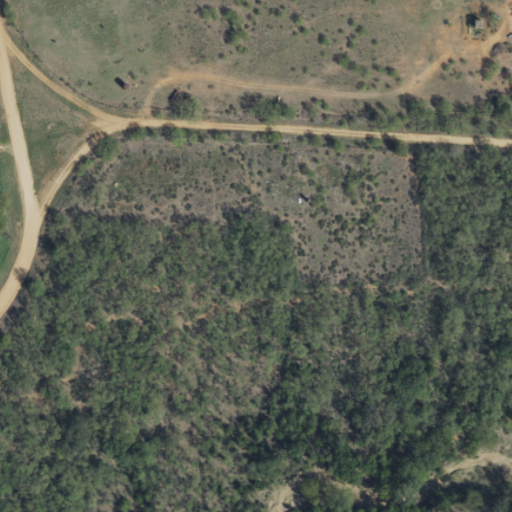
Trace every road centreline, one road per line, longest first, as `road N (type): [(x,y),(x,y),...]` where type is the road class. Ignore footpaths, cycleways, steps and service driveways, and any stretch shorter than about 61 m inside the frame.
road 1 (residential): [(511,139),(151,123)]
road 2 (residential): [(36,237),(3,44)]
road 3 (residential): [(151,123),(117,88),(3,44),(0,28)]
road 4 (residential): [(36,237),(50,194),(81,151),(151,123)]
